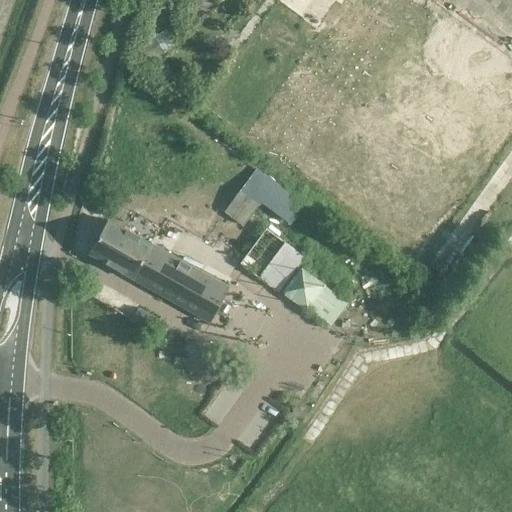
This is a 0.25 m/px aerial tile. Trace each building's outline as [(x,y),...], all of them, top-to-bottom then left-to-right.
[(244,0),(266,16),(277,0),(276,0),(244,0)] [(146,67),(165,55),(152,34),(133,45),(146,67)] [(263,202),(289,222),(305,201),(257,166),(240,190),(223,211),(245,228),(261,206),(260,205),(263,202)] [(229,286),(209,275),(109,219),(90,253),(210,321),(212,316),(223,322),(237,298),(226,292),(229,286)] [(301,266),(298,264),(304,256),(266,228),(239,263),(278,291),(280,288),(308,309),(308,308),(331,325),(349,302),(326,285),(326,284),(301,266)] [(132,318),(151,329),(157,318),(139,307),(132,318)]
